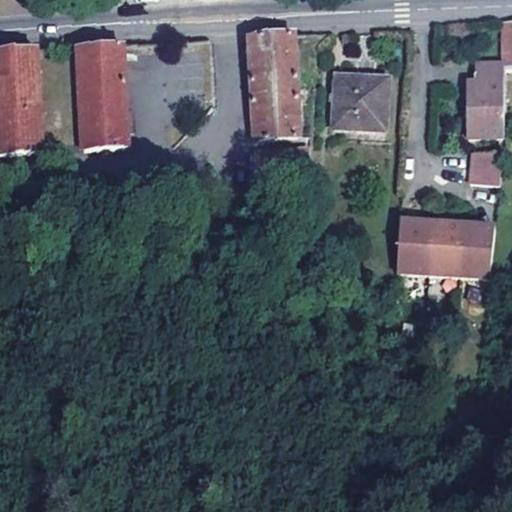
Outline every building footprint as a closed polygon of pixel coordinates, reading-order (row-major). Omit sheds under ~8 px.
[(504,73),(511,73),(511,24),(502,25),(503,67),(504,73)] [(294,37),(249,40),(255,143),(299,140),(294,37)] [(123,46),(78,49),(84,152),(128,150),(123,46)] [(37,51),(0,53),(0,156),(42,155),(37,51)] [(506,141),(504,73),(503,67),(476,68),(477,87),(468,86),(468,142),(506,141)] [(390,82),(339,79),(335,130),(385,133),(390,82)] [(308,177),(310,151),(254,155),(256,180),(308,177)] [(474,156),(471,186),(501,188),(503,158),(474,156)] [(495,232),(400,225),(396,277),(491,284),(495,232)] [(324,243),(303,241),(301,277),(321,280),(324,243)]
